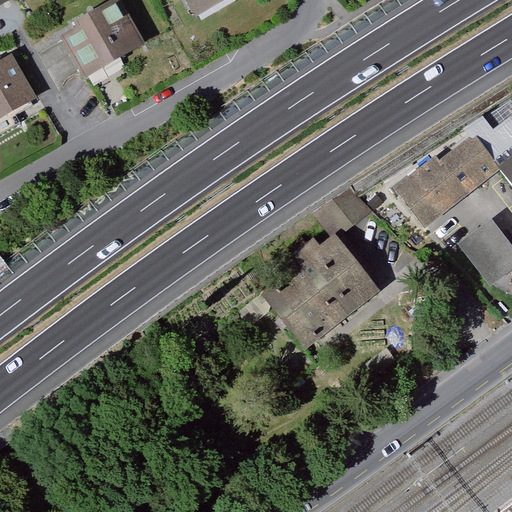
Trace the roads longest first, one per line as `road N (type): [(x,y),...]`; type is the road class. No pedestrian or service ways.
road 1 (motorway): [(0,391),(205,238),(511,39)]
road 2 (motorway): [(458,0),(295,103),(0,315)]
road 3 (residential): [(0,195),(286,36),(304,0)]
road 4 (secondary): [(287,511),(511,351)]
road 5 (unknown): [(472,379),(363,234)]
